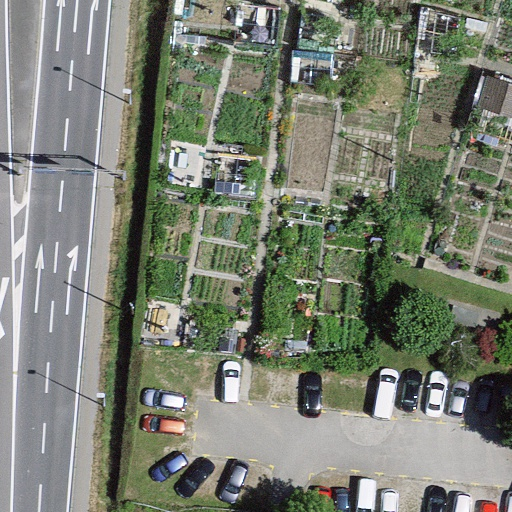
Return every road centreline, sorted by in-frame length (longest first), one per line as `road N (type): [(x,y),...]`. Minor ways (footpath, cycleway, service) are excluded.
road 1 (secondary): [(12,511),(77,0)]
road 2 (track): [(290,511),(299,444),(511,460)]
